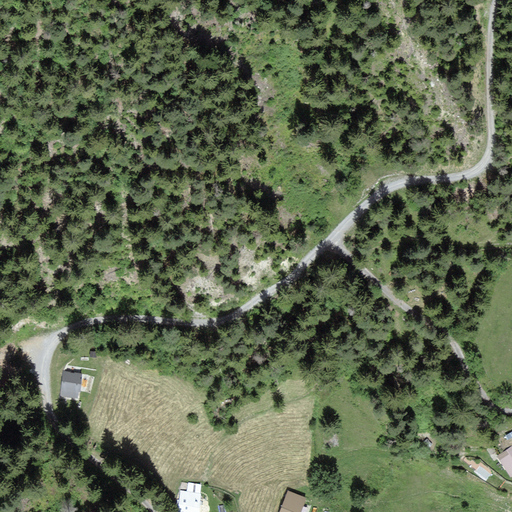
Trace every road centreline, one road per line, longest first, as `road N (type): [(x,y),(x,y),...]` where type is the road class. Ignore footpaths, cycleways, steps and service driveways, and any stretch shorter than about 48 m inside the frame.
road 1 (track): [(339,238),(277,291),(215,322),(113,319),(72,328),(55,346),(44,371),(48,451),(101,460),(156,511)]
road 2 (track): [(339,238),(386,199),(485,172),(496,0)]
road 3 (track): [(511,416),(478,390),(450,338),(342,259),(339,238)]
